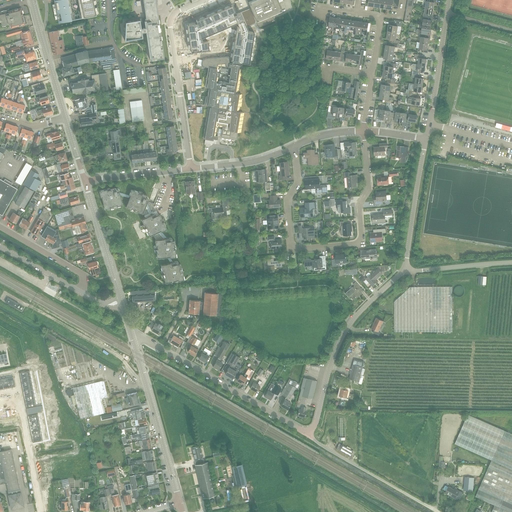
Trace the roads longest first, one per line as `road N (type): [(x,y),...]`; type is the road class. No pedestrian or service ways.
road 1 (residential): [(295,145),(297,181),(287,200),(292,246),(355,243),(370,183),(363,130)]
road 2 (tertiary): [(130,332),(304,431)]
road 3 (tertiary): [(304,431),(315,425),(344,328),(407,270)]
road 4 (tertiary): [(179,502),(130,332)]
road 5 (unclassified): [(304,431),(438,511)]
road 6 (residential): [(183,119),(171,24),(203,0)]
road 7 (tertiary): [(407,270),(425,139)]
road 8 (track): [(123,360),(9,296)]
road 9 (tertiary): [(425,139),(447,12)]
road 10 (tertiary): [(119,301),(84,178)]
